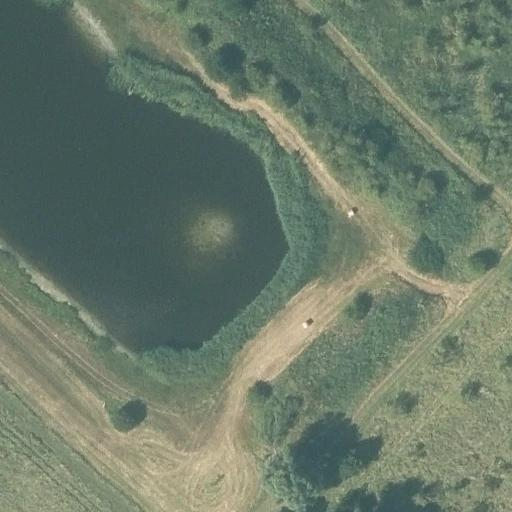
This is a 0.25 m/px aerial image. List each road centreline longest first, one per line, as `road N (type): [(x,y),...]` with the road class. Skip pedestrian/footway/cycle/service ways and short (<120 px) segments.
road 1 (track): [(289,497),(511,260)]
road 2 (track): [(511,217),(297,0)]
